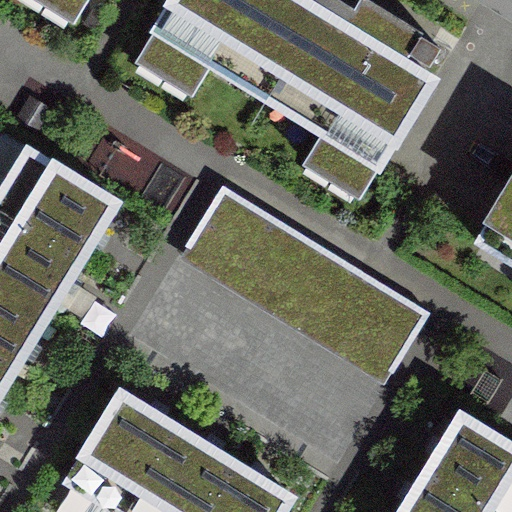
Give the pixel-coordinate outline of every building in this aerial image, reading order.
[(448,48),(368,0),(177,0),(163,24),(382,157),(448,48)] [(106,247),(142,189),(42,126),(6,184),(106,247)] [(0,260),(70,304),(106,247),(6,184),(0,193),(0,260)] [(511,208),(491,244),(511,256),(511,208)] [(0,341),(33,362),(70,304),(0,260),(0,341)] [(0,414),(33,362),(0,341),(0,414)] [(135,374),(76,469),(132,504),(191,409),(135,374)] [(191,409),(132,504),(144,511),(204,511),(247,444),(191,409)] [(511,511),(511,448),(461,416),(424,473),(485,511),(511,511)] [(247,444),(204,511),(282,511),(303,479),(247,444)] [(485,511),(424,473),(399,511),(485,511)]
